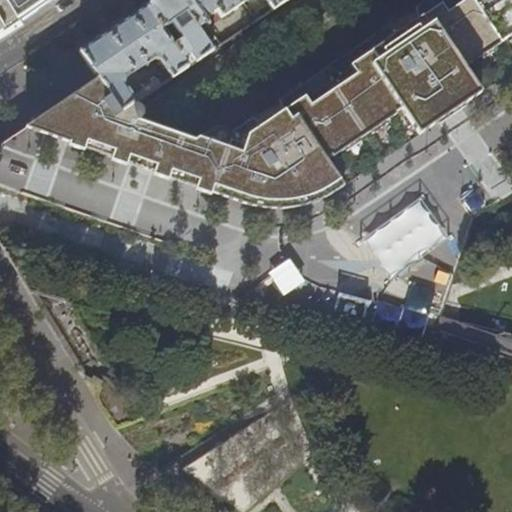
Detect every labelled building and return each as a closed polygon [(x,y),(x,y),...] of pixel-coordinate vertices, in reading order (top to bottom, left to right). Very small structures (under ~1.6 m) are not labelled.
[(0,0),(0,32),(10,26),(8,22),(19,15),(9,0),(0,0)] [(12,0),(21,14),(40,1),(41,0),(12,0)] [(122,112),(98,79),(80,91),(47,114),(24,129),(191,187),(246,206),(270,210),(287,209),(299,208),(307,206),(331,195),(345,188),(327,160),(331,157),(332,159),(363,138),(397,115),(396,113),(400,110),(419,137),(481,95),(463,67),(467,64),(468,66),(482,57),(501,44),(471,0),(465,0),(447,13),(442,5),(428,14),(396,35),(390,25),(280,101),(283,113),(278,116),(261,128),(253,119),(234,131),(218,126),(195,142),(140,123),(143,120),(144,117),(144,114),(143,112),(141,109),(137,107),(131,107),(122,112)] [(173,45),(182,59),(191,53),(197,62),(214,51),(211,46),(209,46),(206,41),(207,40),(203,35),(202,36),(198,29),(206,23),(203,20),(190,0),(157,0),(146,7),(161,29),(171,23),(177,33),(173,36),(178,42),(173,45)] [(190,0),(203,20),(216,11),(220,17),(243,2),(241,0),(190,0)] [(241,0),(243,2),(246,0),(267,0),(274,10),(287,0),(241,0)] [(511,0),(471,0),(501,44),(511,36),(511,0)] [(79,53),(98,79),(122,112),(131,107),(137,102),(125,85),(126,78),(137,71),(155,58),(162,60),(174,78),(188,68),(182,59),(173,45),(161,29),(146,7),(116,28),(112,30),(79,53)] [(158,77),(142,87),(148,95),(163,85),(158,77)]
